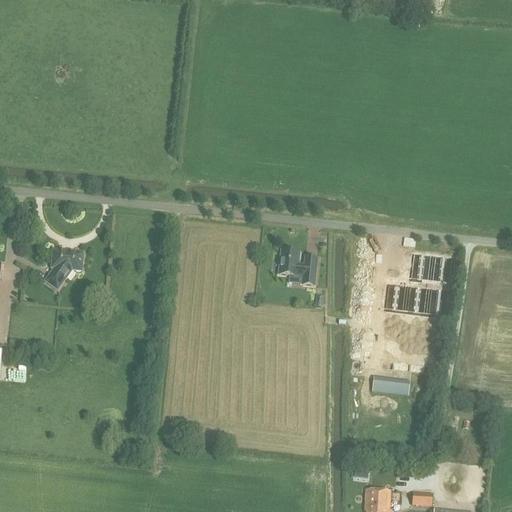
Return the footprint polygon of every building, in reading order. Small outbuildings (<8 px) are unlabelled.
[(393,0),(392,10),(419,11),(419,0),(393,0)] [(435,256),(435,247),(418,247),(417,255),(435,256)] [(304,268),(298,267),(299,254),(295,254),(295,251),(286,250),(286,253),(281,252),(279,276),(297,278),(297,276),(303,276),(302,286),(314,287),(316,268),(305,266),(304,268)] [(76,272),(75,273),(80,273),(83,271),(83,266),(82,266),(83,255),(54,252),(52,268),(53,268),(55,270),(45,283),(58,292),(66,280),(64,278),(69,271),(76,272)] [(387,255),(387,263),(402,264),(402,256),(387,255)] [(437,265),(437,256),(416,255),(416,260),(406,259),(405,279),(413,279),(412,288),(426,289),(428,264),(437,265)] [(351,315),(368,316),(371,285),(354,284),(351,315)] [(401,308),(400,318),(412,320),(411,325),(420,326),(423,301),(420,301),(421,292),(404,290),(403,300),(401,300),(400,308),(401,308)] [(368,325),(350,325),(350,356),(368,356),(368,325)] [(428,371),(431,342),(382,338),(379,366),(428,371)] [(18,349),(19,340),(10,339),(9,348),(18,349)] [(410,383),(373,379),(372,393),(408,397),(410,383)] [(367,511),(389,511),(390,493),(366,491),(366,508),(368,508),(367,511)] [(412,507),(432,508),(433,495),(413,494),(412,507)]
